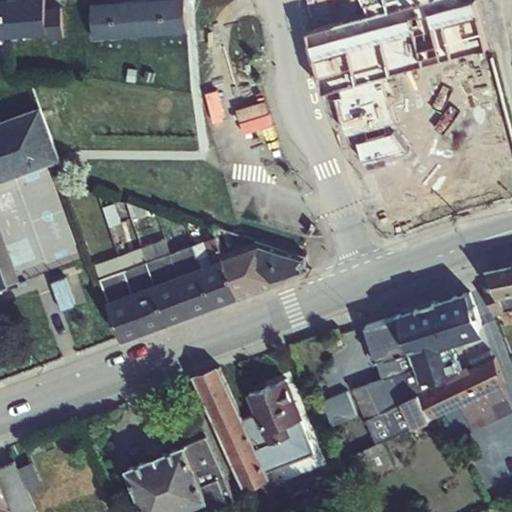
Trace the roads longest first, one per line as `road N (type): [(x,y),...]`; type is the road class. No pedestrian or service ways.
road 1 (secondary): [(374,277),(0,417)]
road 2 (unclassified): [(374,277),(327,179),(274,0)]
road 3 (secondary): [(511,229),(374,277)]
